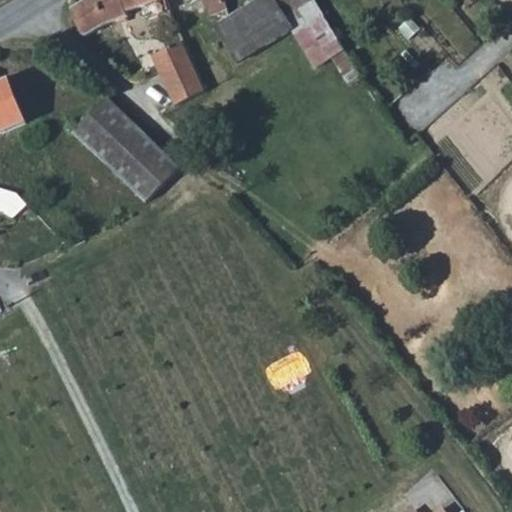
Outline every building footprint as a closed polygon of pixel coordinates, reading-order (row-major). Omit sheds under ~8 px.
[(90,0),(72,12),(85,39),(127,16),(126,12),(144,6),(164,0),(90,0)] [(147,16),(168,10),(164,0),(144,6),(147,16)] [(259,0),(233,17),(216,27),(239,65),(294,31),(297,35),(324,18),(313,2),(316,0),(315,0),(259,0)] [(308,52),(335,35),(324,18),(297,35),(308,52)] [(187,61),(204,87),(182,41),(180,42),(187,61)] [(162,73),(187,61),(180,42),(153,55),(162,73)] [(178,106),(207,92),(204,87),(187,61),(162,73),(178,106)] [(0,83),(0,136),(28,125),(9,79),(0,83)] [(76,135),(94,153),(104,147),(148,177),(157,166),(176,179),(181,175),(111,102),(88,124),(76,135)] [(157,166),(148,177),(104,147),(94,153),(147,208),(176,179),(157,166)] [(123,511),(16,310),(0,318),(0,511),(123,511)]
